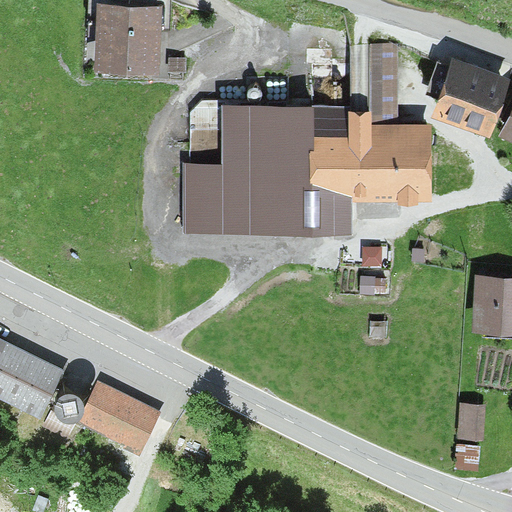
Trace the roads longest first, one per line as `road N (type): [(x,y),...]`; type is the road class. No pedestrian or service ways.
road 1 (tertiary): [(0,276),(493,511)]
road 2 (track): [(282,244),(152,352)]
road 3 (residential): [(356,0),(511,52)]
